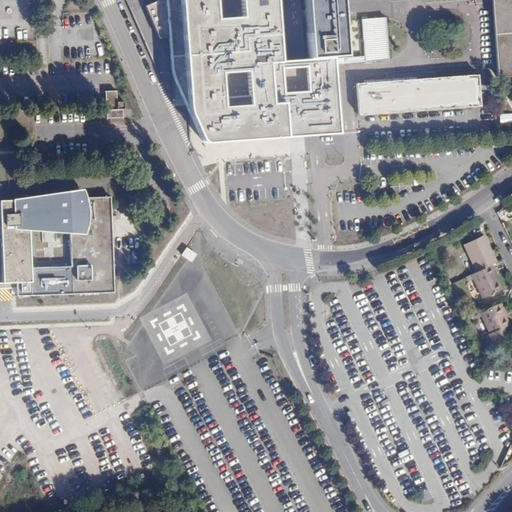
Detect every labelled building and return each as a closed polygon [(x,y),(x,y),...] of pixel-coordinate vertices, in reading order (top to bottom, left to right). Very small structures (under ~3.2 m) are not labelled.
[(176,0),(180,68),(187,96),(192,119),(198,136),(288,130),(294,129),(329,127),(325,65),(324,65),(324,57),(311,58),(310,41),(287,43),(280,44),(274,0),(176,0)] [(307,0),(310,41),(311,58),(324,57),(324,64),(392,60),(389,17),(365,19),(367,56),(347,57),(342,0),(307,0)] [(511,0),(494,0),(499,77),(511,75),(511,0)] [(367,82),(359,83),(361,115),(483,107),(481,75),(420,79),(420,76),(367,79),(367,82)] [(121,119),(120,110),(123,110),(123,103),(115,103),(114,93),(103,93),(105,120),(106,120),(120,119),(121,119)] [(498,123),(511,122),(511,113),(498,114),(498,123)] [(109,197),(0,201),(0,242),(2,283),(15,283),(16,297),(113,293),(109,197)] [(481,239),(462,247),(465,255),(476,251),(484,246),(481,239)] [(494,266),(484,246),(476,251),(465,255),(475,275),(490,268),(494,266)] [(495,280),(490,268),(475,275),(469,278),(480,301),(499,293),(493,281),(495,280)] [(501,306),(481,315),(491,336),(489,337),(492,345),(510,336),(507,328),(510,327),(501,306)]
